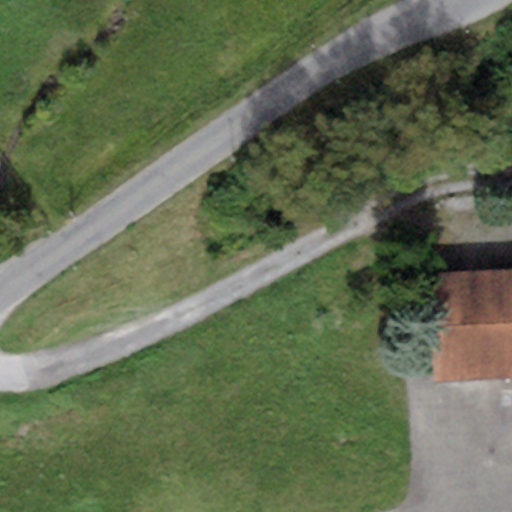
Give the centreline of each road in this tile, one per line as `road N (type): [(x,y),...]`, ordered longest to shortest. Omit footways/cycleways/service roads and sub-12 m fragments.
road 1 (unclassified): [(0,322),(329,82),(509,0)]
road 2 (track): [(511,200),(449,207),(112,361),(29,378),(0,373)]
